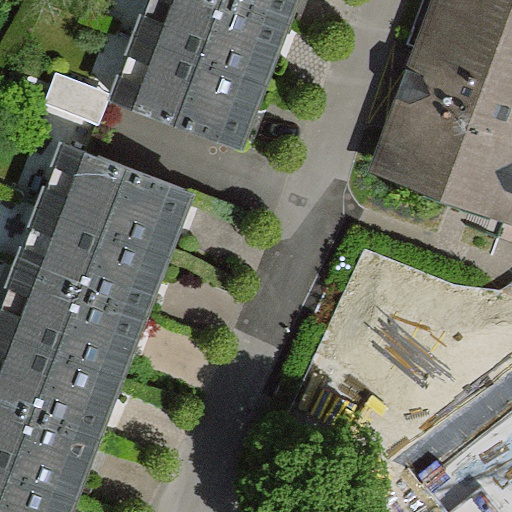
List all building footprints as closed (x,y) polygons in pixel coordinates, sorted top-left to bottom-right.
[(149,0),(137,33),(268,84),(277,61),(268,47),(281,17),(234,0),(149,0)] [(234,0),(281,17),(286,0),(234,0)] [(511,0),(442,0),(381,165),(510,211),(511,205),(511,0)] [(137,33),(115,95),(233,141),(243,114),(259,107),(268,84),(137,33)] [(39,204),(170,254),(179,232),(171,216),(182,188),(93,154),(63,142),(39,204)] [(16,265),(136,311),(147,283),(162,277),(170,254),(39,204),(16,265)] [(0,308),(0,328),(124,376),(133,352),(126,338),(136,311),(16,265),(0,308)] [(0,397),(90,432),(100,404),(115,400),(124,376),(0,328),(0,397)] [(511,511),(511,403),(503,411),(481,383),(393,453),(422,490),(397,509),(399,511),(511,511)] [(0,468),(78,498),(87,475),(78,461),(90,432),(0,397),(0,468)] [(0,468),(0,511),(72,511),(78,498),(0,468)]
